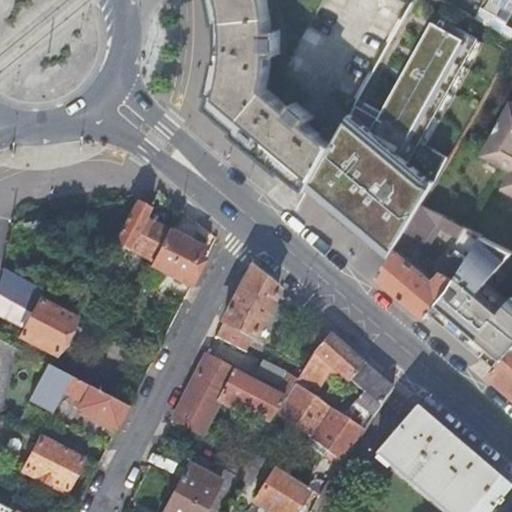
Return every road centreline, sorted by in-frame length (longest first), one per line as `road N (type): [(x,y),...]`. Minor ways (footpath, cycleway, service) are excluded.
road 1 (residential): [(242,222),(94,511)]
road 2 (secondary): [(242,222),(422,378)]
road 3 (secondary): [(106,97),(242,222)]
road 4 (residential): [(422,378),(335,489),(326,511)]
